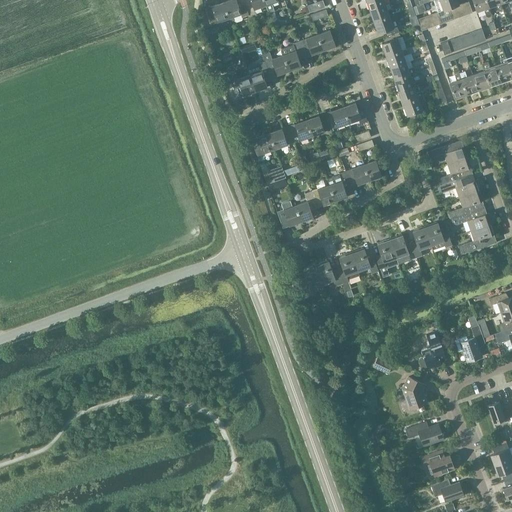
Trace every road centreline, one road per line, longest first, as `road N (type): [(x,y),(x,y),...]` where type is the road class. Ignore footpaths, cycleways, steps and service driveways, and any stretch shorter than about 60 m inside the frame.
road 1 (residential): [(414,139),(430,203),(304,248),(301,239),(397,180),(384,139)]
road 2 (unclassified): [(0,338),(238,253)]
road 3 (residential): [(366,83),(255,121),(251,114),(354,50)]
road 4 (tertiary): [(336,511),(262,306)]
road 5 (residential): [(511,365),(460,381),(450,393),(490,511)]
road 6 (tertiary): [(222,194),(172,53)]
